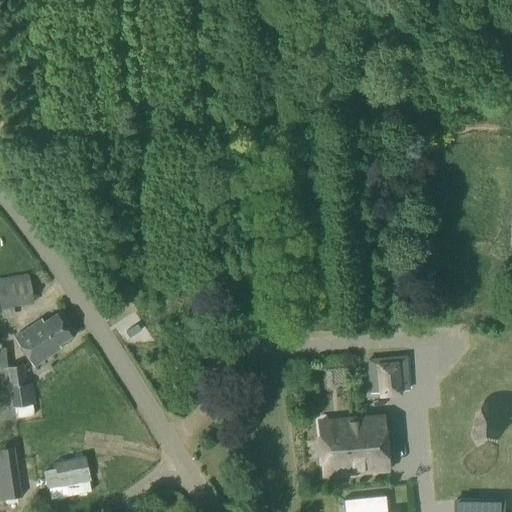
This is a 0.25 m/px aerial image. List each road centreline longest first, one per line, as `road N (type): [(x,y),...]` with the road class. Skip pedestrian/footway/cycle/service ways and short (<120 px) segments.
road 1 (unclassified): [(207,511),(63,276),(0,190)]
road 2 (unknown): [(425,511),(417,411),(428,343),(408,333),(325,324)]
